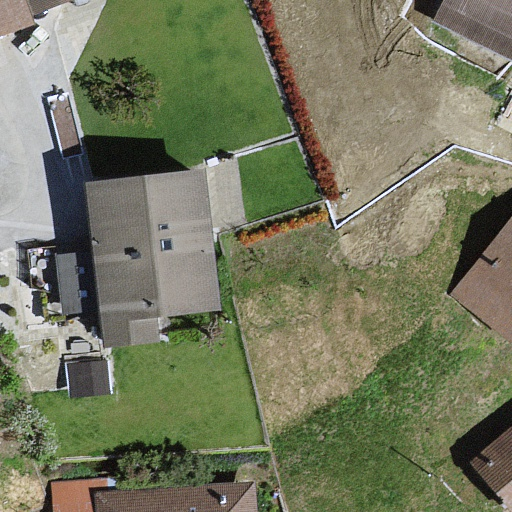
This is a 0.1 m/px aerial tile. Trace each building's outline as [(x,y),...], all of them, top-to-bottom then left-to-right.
[(0,0),(0,34),(32,23),(28,13),(23,0),(0,0)] [(23,0),(28,13),(64,0),(23,0)] [(511,0),(446,0),(439,16),(511,52),(511,0)] [(206,181),(91,198),(115,363),(168,355),(164,329),(226,320),(206,181)] [(511,228),(460,296),(511,335),(511,228)] [(511,511),(511,426),(464,470),(501,511),(511,511)] [(255,511),(254,488),(96,499),(97,511),(255,511)]
